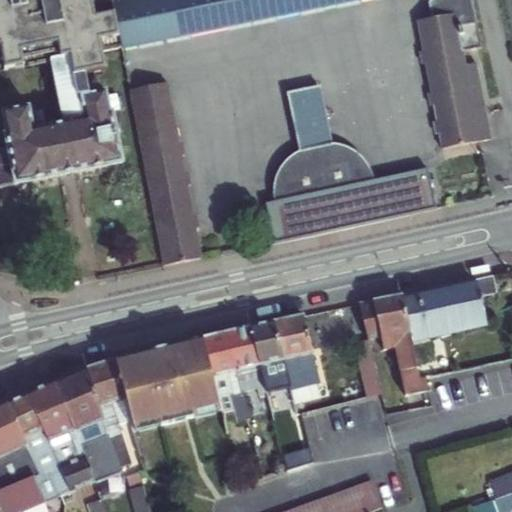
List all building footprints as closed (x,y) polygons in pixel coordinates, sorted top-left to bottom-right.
[(9,151),(0,152),(0,189),(122,165),(112,116),(111,116),(106,93),(89,97),(79,99),(74,78),(85,75),(106,72),(102,54),(122,50),(122,48),(113,6),(111,0),(7,0),(8,2),(24,66),(50,62),(60,61),(73,123),(63,124),(34,130),(29,108),(2,114),(8,141),(6,141),(9,151)] [(141,0),(113,6),(122,48),(185,35),(358,0),(141,0)] [(464,67),(462,53),(482,49),(472,0),(429,0),(428,2),(431,20),(418,23),(423,53),(426,65),(431,94),(433,107),(436,123),(438,135),(441,151),(479,144),(490,142),(485,115),(474,117),(464,67)] [(0,55),(4,72),(24,68),(24,66),(8,2),(0,3),(0,55)] [(50,62),(63,124),(73,123),(60,61),(50,62)] [(464,67),(474,117),(485,115),(475,64),(464,67)] [(89,97),(85,75),(74,78),(79,99),(89,97)] [(167,84),(130,92),(136,124),(173,117),(167,84)] [(299,92),(288,95),(297,143),(316,155),(329,137),(320,88),(309,90),(310,99),(301,101),(299,92)] [(309,90),(299,92),(301,101),(310,99),(309,90)] [(179,147),(173,117),(136,124),(163,269),(200,261),(194,230),(193,220),(186,188),(185,177),(181,157),(179,147)] [(329,137),(316,155),(324,192),(373,182),(370,168),(364,154),(353,144),(343,139),(329,137)] [(324,192),(316,155),(297,143),(286,149),(277,160),(271,174),(270,189),(273,203),(324,192)] [(263,205),(272,246),(435,210),(426,170),(373,182),(273,203),(263,205)] [(476,281),(477,288),(479,298),(496,294),(493,277),(476,281)] [(485,325),(479,298),(477,288),(445,296),(403,305),(413,348),(430,345),(428,338),(485,325)] [(395,354),(399,369),(417,365),(413,348),(403,305),(401,297),(385,301),(372,303),(380,341),(383,356),(395,354)] [(368,344),(380,341),(372,303),(359,306),(367,342),(368,344)] [(274,324),(282,358),(312,351),(303,316),(287,320),(274,324)] [(249,329),(258,363),(282,358),(274,324),(261,326),(249,329)] [(236,368),(258,363),(249,329),(237,332),(227,334),(236,368)] [(203,340),(211,375),(236,368),(227,334),(214,338),(203,340)] [(211,375),(203,340),(160,351),(116,362),(124,395),(131,423),(134,435),(135,434),(134,428),(159,422),(160,428),(194,420),(192,414),(218,408),(219,413),(221,413),(211,375)] [(366,400),(380,396),(368,344),(367,342),(353,345),(366,400)] [(312,351),(282,358),(288,381),(291,391),(317,385),(320,384),(312,351)] [(258,363),(264,387),(276,384),(288,381),(282,358),(258,363)] [(86,371),(98,404),(124,395),(116,362),(99,367),(86,371)] [(258,363),(236,368),(243,395),(257,391),(258,398),(266,396),(264,387),(258,363)] [(417,365),(399,369),(405,398),(428,393),(425,380),(420,381),(417,365)] [(243,395),(236,368),(211,375),(221,413),(222,415),(232,413),(234,419),(235,425),(250,422),(243,395)] [(53,385),(72,429),(102,417),(98,404),(86,371),(68,378),(53,385)] [(276,384),(264,387),(266,396),(273,424),(286,421),(276,384)] [(41,431),(45,439),(72,429),(53,385),(36,393),(25,398),(41,431)] [(317,385),(291,391),(296,411),(322,405),(317,385)] [(124,395),(98,404),(102,417),(122,474),(133,470),(119,427),(131,423),(124,395)] [(6,406),(23,439),(41,431),(25,398),(16,402),(6,406)] [(6,406),(0,408),(0,455),(25,444),(23,439),(6,406)] [(219,413),(218,408),(192,414),(194,420),(219,413)] [(232,413),(222,415),(223,422),(234,419),(232,413)] [(102,417),(72,429),(96,484),(97,486),(123,478),(122,474),(102,417)] [(160,428),(159,422),(134,428),(135,434),(160,428)] [(71,493),(96,484),(72,429),(45,439),(59,469),(70,493),(71,493)] [(45,439),(41,431),(23,439),(25,444),(41,477),(35,479),(45,503),(70,493),(59,469),(45,439)] [(0,488),(33,474),(35,479),(41,477),(25,444),(0,455),(0,488)] [(24,511),(45,503),(35,479),(33,474),(0,488),(0,511),(24,511)] [(511,494),(511,476),(490,485),(496,501),(511,494)] [(368,511),(370,511),(382,508),(372,481),(359,485),(368,511)] [(97,486),(96,484),(71,493),(75,503),(88,499),(90,505),(101,501),(97,486)] [(354,511),(368,511),(359,485),(346,490),(354,511)] [(149,511),(143,488),(130,491),(135,511),(149,511)] [(340,511),(354,511),(346,490),(334,494),(340,511)] [(325,511),(340,511),(334,494),(321,499),(325,511)] [(511,494),(496,501),(499,511),(506,511),(511,510),(511,494)] [(311,511),(325,511),(321,499),(308,503),(311,511)] [(105,511),(101,501),(90,505),(89,506),(91,511),(105,511)] [(472,511),(499,511),(496,501),(472,510),(472,511)] [(296,511),(311,511),(308,503),(295,508),(296,511)]
